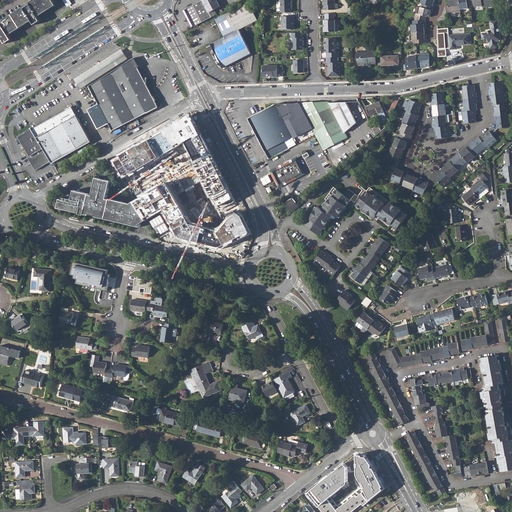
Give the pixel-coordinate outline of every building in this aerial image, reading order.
[(9,35),(31,21),(34,26),(41,21),(38,17),(56,6),(55,3),(55,2),(53,0),(33,0),(29,3),(29,4),(26,6),(26,5),(0,21),(2,23),(0,24),(0,40),(2,39),(5,43),(12,39),(9,35)] [(185,11),(193,27),(211,17),(209,12),(220,6),(216,0),(202,0),(203,1),(185,11)] [(280,3),(280,13),(290,13),(290,0),(276,0),(277,3),(280,3)] [(326,5),(326,10),(335,10),(334,0),(323,0),(323,5),(326,5)] [(433,11),(435,6),(435,3),(434,2),(434,0),(421,0),(421,4),(422,4),(421,7),(433,11)] [(455,0),(448,1),(449,13),(461,12),(460,9),(459,0),(455,0)] [(459,0),(460,9),(468,9),(468,7),(472,7),(471,5),(471,0),(459,0)] [(224,37),(239,30),(258,20),(248,2),(215,20),(224,37)] [(417,14),(415,20),(425,20),(426,16),(429,17),(430,14),(432,14),(433,11),(421,7),(419,15),(417,14)] [(335,31),(335,20),(334,20),(334,13),(325,13),(325,20),(324,20),(324,31),(335,31)] [(98,16),(35,57),(36,59),(99,18),(98,16)] [(294,24),(294,21),(295,21),(295,16),(282,16),(282,30),(295,30),(295,24),(294,24)] [(412,24),(412,32),(425,31),(425,28),(426,28),(425,20),(415,20),(413,20),(413,24),(412,24)] [(498,21),(490,21),(491,30),(486,30),(486,32),(481,32),(482,38),(487,38),(487,42),(488,42),(489,48),(493,48),(496,45),(496,41),(497,41),(499,38),(498,21)] [(105,26),(41,67),(43,70),(107,29),(105,26)] [(223,68),(251,53),(239,30),(224,37),(211,44),(215,53),(213,54),(215,57),(217,56),(223,68)] [(414,39),(414,43),(416,43),(426,43),(426,35),(425,35),(425,31),(412,32),(412,40),(414,39)] [(292,38),(292,50),(304,50),(304,38),(303,38),(303,33),(290,33),(290,38),(292,38)] [(449,35),(450,49),(457,49),(456,45),(471,44),(470,34),(449,35)] [(335,52),(335,39),(325,39),(325,53),(327,52),(327,57),(336,57),(339,57),(339,52),(335,52)] [(364,64),(364,65),(369,65),(369,64),(376,63),(375,49),(368,50),(368,51),(357,52),(357,58),(358,58),(359,64),(364,64)] [(417,56),(418,68),(423,68),(423,67),(430,66),(429,54),(417,54),(417,56)] [(399,64),(398,55),(383,56),(381,56),(382,65),(399,64)] [(418,68),(417,56),(409,56),(409,58),(406,58),(406,70),(414,69),(414,68),(418,68)] [(329,63),(328,76),(339,76),(339,63),(336,63),(336,57),(327,57),(326,63),(329,63)] [(156,101),(154,98),(152,95),(138,67),(141,66),(134,58),(133,58),(113,74),(91,86),(101,104),(111,123),(115,130),(158,107),(155,101),(156,101)] [(304,74),(304,60),(293,61),(294,74),(304,74)] [(271,77),(278,77),(278,76),(283,76),(282,66),(278,66),(278,65),(264,66),(263,67),(264,72),(263,72),(263,77),(268,77),(270,76),(271,77)] [(488,93),(488,97),(502,96),(501,85),(488,86),(489,93),(488,93)] [(462,87),(463,99),(477,98),(477,93),(475,93),(475,86),(462,87)] [(431,102),(431,105),(432,105),(445,104),(444,93),(431,94),(432,101),(431,102)] [(490,101),(491,108),(493,108),(504,107),(502,96),(488,97),(489,101),(490,101)] [(463,99),(465,112),(476,111),(477,111),(476,103),(478,103),(477,98),(463,99)] [(407,110),(419,115),(420,111),(419,111),(422,104),(411,100),(406,109),(407,110)] [(380,101),(367,107),(371,116),(375,114),(376,116),(380,115),(384,124),(390,121),(386,115),(380,101)] [(393,112),(396,114),(399,107),(402,101),(397,101),(393,112)] [(329,102),(299,104),(313,129),(314,131),(338,119),(329,103),(329,102)] [(338,119),(345,133),(357,123),(346,102),(329,103),(338,119)] [(110,124),(99,104),(90,110),(101,129),(110,124)] [(276,105),(292,138),(293,139),(304,134),(313,129),(299,104),(276,105)] [(432,110),(432,116),(445,115),(446,115),(445,104),(432,105),(433,110),(432,110)] [(292,138),(276,105),(249,119),(269,159),(290,148),(286,141),(292,138)] [(52,163),(91,142),(71,107),(33,129),(51,162),(52,163)] [(493,115),(493,119),(507,118),(506,107),(504,107),(493,108),(494,115),(493,115)] [(419,115),(407,110),(402,122),(403,122),(414,127),(417,120),(418,120),(420,116),(419,115)] [(463,112),(464,124),(476,123),(475,116),(477,116),(476,111),(465,112),(463,112)] [(432,123),(432,127),(434,127),(446,126),(445,115),(432,116),(433,123),(432,123)] [(495,124),(496,131),(509,130),(507,118),(493,119),(494,124),(495,124)] [(316,135),(324,149),(347,137),(345,133),(338,119),(314,131),(316,135)] [(410,138),(411,139),(414,133),(413,132),(415,127),(414,127),(403,122),(400,130),(401,131),(400,134),(410,138)] [(372,128),(376,136),(381,131),(378,126),(372,128)] [(435,131),(436,139),(448,137),(447,126),(446,126),(434,127),(434,131),(435,131)] [(51,162),(33,129),(18,137),(26,150),(25,150),(36,170),(51,162)] [(307,139),(316,135),(314,131),(313,129),(304,134),(307,139)] [(404,149),(406,145),(407,145),(410,138),(400,134),(398,133),(397,137),(396,136),(392,144),(404,149)] [(486,149),(487,150),(496,144),(488,134),(482,138),(481,137),(478,140),(486,149)] [(475,155),(476,157),(486,149),(478,140),(478,139),(472,144),(471,143),(467,146),(475,155)] [(172,143),(144,152),(149,169),(162,164),(169,187),(162,190),(167,205),(190,197),(172,143)] [(387,156),(399,161),(402,156),(400,156),(404,149),(392,144),(387,156)] [(466,164),(467,164),(473,159),(472,158),(475,155),(467,146),(462,150),(463,151),(458,155),(466,164)] [(449,162),(456,171),(466,164),(458,155),(458,154),(452,159),(451,158),(448,161),(449,162)] [(279,187),(301,176),(300,175),(304,173),(298,161),(294,163),(293,162),(272,173),(276,180),(279,187)] [(442,171),(449,180),(458,173),(456,171),(449,162),(444,166),(445,167),(441,170),(442,171)] [(503,169),(504,184),(511,183),(511,167),(506,168),(503,169)] [(400,182),(403,184),(407,173),(408,172),(402,169),(401,170),(396,168),(391,180),(399,183),(400,182)] [(434,179),(442,189),(451,182),(449,180),(442,171),(439,174),(440,175),(434,179)] [(264,186),(276,180),(272,173),(261,180),(264,186)] [(402,186),(412,190),(417,180),(417,179),(413,177),(413,176),(407,173),(403,184),(402,186)] [(471,190),(478,198),(479,199),(488,192),(488,190),(487,189),(488,188),(485,185),(488,182),(487,181),(488,181),(482,174),(479,177),(482,180),(470,189),(471,190)] [(95,216),(140,227),(141,223),(142,222),(142,223),(147,220),(134,201),(131,203),(110,198),(110,199),(107,198),(111,180),(97,177),(93,194),(75,190),(73,199),(64,196),(63,197),(64,197),(64,199),(61,198),(59,206),(95,215),(95,216)] [(412,191),(422,196),(424,192),(428,183),(424,182),(423,183),(417,180),(412,190),(412,191)] [(304,224),(318,235),(331,217),(334,219),(336,216),(338,218),(355,194),(349,189),(345,195),(333,186),(324,198),(328,201),(322,210),(318,207),(304,224)] [(379,217),(396,230),(406,217),(369,188),(356,206),(373,219),(375,217),(377,220),(379,217)] [(461,198),(469,207),(476,201),(476,202),(479,199),(478,198),(471,190),(461,198)] [(502,193),(502,197),(503,201),(502,201),(502,205),(503,205),(511,203),(511,193),(511,191),(502,193)] [(290,200),(288,200),(289,202),(286,203),(289,208),(296,202),(297,201),(294,197),(289,199),(290,200)] [(296,202),(289,208),(292,212),(299,206),(296,202)] [(506,217),(511,216),(511,203),(503,205),(504,209),(505,209),(506,217)] [(449,225),(459,224),(458,215),(457,215),(457,214),(456,214),(456,211),(455,210),(447,211),(448,220),(449,220),(449,225)] [(455,228),(457,244),(467,243),(466,232),(467,232),(467,227),(455,228)] [(420,239),(425,252),(437,247),(429,228),(424,230),(425,233),(422,234),(423,238),(420,239)] [(351,277),(360,284),(370,271),(371,271),(381,258),(380,258),(390,245),(380,238),(378,242),(377,241),(373,247),(368,254),(369,254),(364,262),(363,261),(358,267),(353,273),(354,273),(351,277)] [(326,270),(333,275),(341,266),(337,263),(337,262),(331,257),(332,257),(326,252),(325,253),(321,250),(314,260),(327,269),(326,270)] [(432,268),(435,278),(449,275),(446,264),(432,268)] [(426,278),(427,282),(435,280),(435,278),(432,268),(432,265),(417,269),(420,280),(426,278)] [(9,266),(6,276),(18,279),(21,269),(9,266)] [(392,279),(402,287),(407,279),(408,280),(412,276),(401,267),(392,279)] [(34,268),(34,276),(40,277),(39,290),(50,291),(52,270),(34,268)] [(144,291),(153,292),(155,279),(136,277),(135,290),(144,291)] [(380,298),(388,305),(395,296),(394,295),(396,292),(387,285),(384,288),(386,289),(380,298)] [(499,304),(511,300),(511,292),(511,290),(508,291),(507,290),(496,294),(499,304)] [(92,303),(99,304),(103,304),(104,300),(105,292),(101,291),(101,293),(86,291),(85,301),(86,302),(92,303)] [(344,307),(348,311),(355,300),(351,297),(352,296),(345,291),(337,301),(344,306),(344,307)] [(474,306),(475,308),(488,304),(485,293),(472,297),(474,306)] [(460,309),(474,306),(472,297),(472,296),(468,297),(468,296),(457,299),(460,309)] [(371,302),(366,297),(362,302),(368,306),(371,302)] [(133,299),(131,309),(146,312),(146,310),(150,310),(151,303),(147,303),(147,301),(133,299)] [(151,303),(150,310),(154,311),(153,315),(168,317),(169,306),(151,303)] [(76,326),(77,318),(73,318),(74,313),(68,312),(68,309),(62,308),(62,311),(61,321),(73,323),(72,325),(76,326)] [(434,314),(437,325),(455,320),(452,308),(434,313),(434,314)] [(371,316),(370,317),(370,318),(367,316),(367,315),(363,312),(356,321),(357,322),(355,324),(355,326),(364,334),(367,330),(375,319),(371,316)] [(12,322),(17,331),(29,323),(23,314),(12,322)] [(434,314),(417,318),(419,327),(418,328),(420,333),(435,329),(434,326),(437,326),(437,325),(434,314)] [(498,318),(503,342),(510,341),(505,316),(498,318)] [(385,327),(375,319),(367,330),(373,334),(376,334),(379,336),(385,327)] [(213,331),(221,333),(223,324),(206,320),(203,335),(198,333),(197,338),(209,341),(210,336),(211,337),(213,331)] [(484,322),(487,335),(488,345),(495,344),(491,320),(484,322)] [(249,339),(256,335),(262,332),(257,324),(255,326),(252,321),(242,326),(249,339)] [(166,323),(166,327),(163,326),(161,341),(172,342),(174,324),(171,323),(166,323)] [(395,327),(397,337),(409,334),(406,324),(395,327)] [(474,348),(488,345),(487,335),(472,337),(472,338),(462,340),(462,341),(464,350),(474,349),(474,348)] [(91,338),(79,336),(77,347),(93,349),(94,342),(90,341),(91,338)] [(402,359),(401,360),(393,362),(396,368),(424,364),(423,362),(432,361),(432,360),(451,357),(450,355),(460,353),(459,351),(458,342),(448,344),(449,346),(430,349),(430,350),(421,351),(422,353),(402,357),(402,359)] [(1,345),(0,349),(0,364),(8,366),(10,356),(19,358),(21,350),(1,345)] [(134,347),(133,355),(148,357),(150,347),(138,345),(138,348),(134,347)] [(387,349),(393,362),(401,360),(394,347),(387,349)] [(398,421),(400,425),(409,421),(407,417),(408,416),(405,409),(403,410),(399,402),(401,401),(398,395),(396,395),(392,388),(394,387),(390,380),(389,381),(385,373),(386,372),(383,366),(381,366),(379,362),(381,361),(379,358),(377,359),(374,353),(367,355),(369,360),(368,361),(371,366),(370,367),(372,371),(371,371),(375,378),(376,378),(380,386),(379,386),(382,392),(383,392),(387,400),(386,400),(390,407),(394,414),(394,415),(397,421),(398,421)] [(95,361),(94,372),(106,373),(105,376),(109,376),(110,369),(106,368),(107,363),(99,362),(100,355),(91,354),(90,360),(95,361)] [(496,443),(501,472),(511,469),(511,435),(504,389),(507,388),(506,384),(504,384),(499,355),(482,358),(487,387),(482,388),(485,407),(486,407),(487,410),(486,411),(491,444),(496,443)] [(201,390),(204,397),(221,390),(218,382),(211,385),(206,374),(213,370),(210,362),(191,370),(194,378),(195,378),(200,390),(201,390)] [(115,364),(114,369),(110,369),(109,376),(113,377),(113,375),(125,376),(126,372),(130,373),(131,373),(135,370),(131,366),(115,364)] [(417,404),(418,407),(430,405),(429,402),(428,402),(427,393),(425,393),(424,387),(422,387),(421,384),(432,382),(432,385),(436,385),(436,384),(444,383),(459,380),(460,381),(463,380),(463,379),(469,378),(469,376),(472,376),(471,368),(465,370),(465,368),(457,369),(458,371),(449,372),(449,371),(441,372),(442,374),(433,375),(433,374),(430,374),(430,376),(423,377),(423,379),(416,381),(416,379),(411,380),(414,392),(412,393),(413,396),(415,396),(416,404),(417,404)] [(26,370),(22,382),(40,387),(44,375),(26,370)] [(293,392),(294,392),(288,378),(292,376),(289,372),(275,380),(284,397),(285,397),(293,392)] [(277,391),(272,381),(261,387),(266,397),(277,391)] [(64,384),(61,396),(81,401),(84,390),(64,384)] [(233,384),(229,399),(244,403),(248,391),(237,388),(238,385),(233,384)] [(131,412),(134,402),(113,396),(111,406),(131,412)] [(433,408),(434,415),(442,414),(441,410),(443,410),(442,403),(431,405),(431,409),(433,408)] [(307,404),(291,412),(298,425),(306,421),(303,416),(311,412),(307,404)] [(170,422),(169,423),(182,426),(185,415),(167,411),(167,408),(163,407),(162,409),(160,415),(159,420),(170,422)] [(443,421),(443,418),(435,419),(436,425),(435,426),(436,433),(437,432),(438,437),(443,436),(444,440),(445,440),(447,448),(445,448),(447,456),(449,456),(449,460),(452,459),(453,466),(455,466),(456,473),(454,473),(455,478),(468,476),(468,477),(476,476),(476,474),(484,473),(485,475),(488,474),(486,462),(483,462),(483,463),(474,464),(474,463),(470,464),(470,465),(465,467),(465,468),(462,469),(459,454),(460,454),(458,447),(456,438),(457,437),(456,434),(448,435),(447,431),(448,431),(447,427),(446,427),(445,421),(443,421)] [(221,437),(224,426),(201,420),(198,431),(221,437)] [(34,422),(34,426),(29,427),(29,435),(33,435),(33,436),(44,435),(43,421),(34,422)] [(15,437),(16,445),(21,445),(24,445),(24,444),(24,436),(29,435),(29,427),(24,427),(23,427),(20,428),(14,428),(15,431),(4,432),(4,438),(15,437)] [(73,428),(64,428),(65,443),(75,442),(76,444),(86,444),(85,433),(79,434),(79,432),(73,433),(73,428)] [(436,490),(440,497),(445,494),(446,493),(442,485),(444,484),(440,477),(439,478),(435,470),(436,470),(433,463),(431,463),(427,456),(429,455),(425,449),(424,449),(420,441),(421,441),(418,434),(416,435),(414,431),(406,435),(408,439),(407,440),(410,446),(411,446),(415,454),(414,454),(418,461),(419,460),(422,468),(425,475),(426,475),(430,483),(429,483),(431,486),(432,486),(435,491),(436,490)] [(261,448),(264,437),(247,433),(244,443),(261,448)] [(103,436),(98,436),(99,444),(99,448),(110,448),(110,438),(103,436)] [(290,456),(291,455),(295,456),(297,451),(305,454),(308,445),(299,442),(298,446),(288,444),(281,441),(277,452),(287,455),(290,456)] [(357,457),(360,471),(376,495),(386,489),(376,471),(372,463),(367,456),(357,457)] [(78,464),(79,480),(84,479),(84,473),(93,473),(92,458),(81,459),(81,464),(78,464)] [(111,468),(111,476),(120,476),(119,459),(104,459),(104,468),(111,468)] [(16,462),(17,477),(25,476),(25,470),(34,470),(33,461),(16,462)] [(131,462),(131,472),(136,472),(137,472),(137,474),(137,476),(145,477),(146,466),(138,466),(139,462),(131,462)] [(167,483),(173,467),(159,462),(156,470),(162,472),(159,480),(167,483)] [(352,471),(346,463),(306,495),(319,511),(354,486),(352,471)] [(195,484),(203,471),(195,467),(192,471),(188,469),(183,476),(195,484)] [(254,489),(253,489),(257,494),(264,489),(254,475),(242,484),(247,491),(253,487),(254,489)] [(30,493),(32,493),(35,493),(35,484),(34,484),(34,480),(18,481),(18,485),(20,485),(20,489),(16,489),(17,499),(21,499),(33,498),(32,495),(30,495),(30,493)] [(239,494),(242,491),(234,481),(230,484),(233,488),(222,496),(231,507),(238,501),(235,497),(236,496),(237,498),(241,496),(239,494)] [(495,489),(499,503),(503,502),(499,488),(495,489)] [(355,498),(361,507),(373,498),(367,489),(355,498)] [(202,511),(220,511),(221,511),(220,511),(226,506),(220,499),(214,504),(214,503),(202,511)] [(312,511),(314,510),(308,503),(305,506),(305,505),(301,507),(302,508),(297,511),(312,511)]
